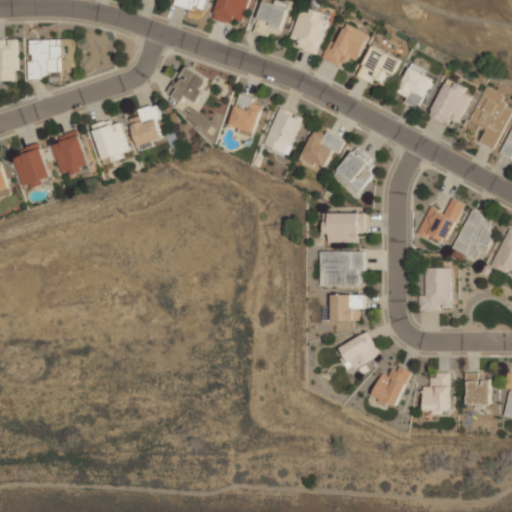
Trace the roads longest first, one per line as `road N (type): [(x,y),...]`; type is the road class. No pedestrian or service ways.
road 1 (residential): [(511,194),(299,81),(104,14),(0,8)]
road 2 (residential): [(418,144),(397,193),(401,326),(418,340),(511,341)]
road 3 (residential): [(0,122),(130,79),(158,31)]
